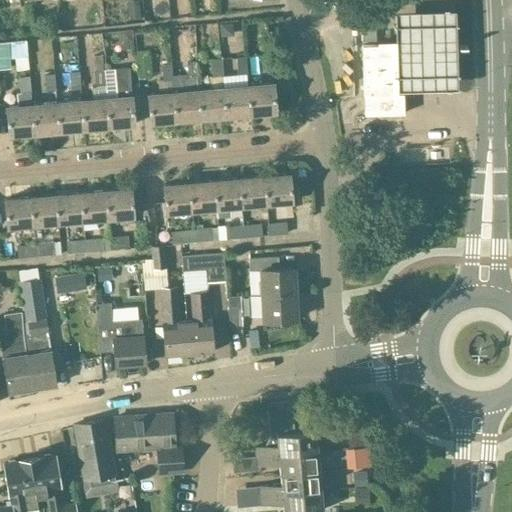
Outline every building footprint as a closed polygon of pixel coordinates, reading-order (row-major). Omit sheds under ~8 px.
[(140,0),(127,2),(128,20),(142,18),(140,0)] [(456,12),(395,14),(396,42),(397,75),(393,75),(394,94),(403,94),(458,92),(456,12)] [(375,29),(361,29),(361,41),(375,41),(375,29)] [(0,42),(0,68),(11,68),(10,59),(28,57),(26,40),(0,42)] [(396,42),(377,43),(377,45),(362,46),(364,115),(403,114),(403,94),(394,94),(393,75),(397,75),(396,42)] [(136,52),(138,79),(152,79),(150,51),(136,52)] [(92,100),(81,101),(84,129),(110,127),(106,86),(105,69),(103,69),(102,55),(92,56),(95,86),(91,86),(92,100)] [(261,56),(262,72),(262,73),(272,72),(271,55),(261,56)] [(234,74),(236,86),(223,87),(226,116),(250,114),(248,85),(247,74),(248,73),(247,56),(236,57),(237,73),(234,74)] [(210,76),(211,88),(199,90),(202,118),(226,116),(223,87),(222,76),(224,76),(222,58),(210,59),(212,76),(210,76)] [(183,78),(184,91),(175,92),(177,120),(202,118),(199,90),(196,61),(186,62),(187,77),(183,78)] [(157,80),(158,93),(147,94),(150,123),(177,120),(175,92),(172,63),(161,64),(162,79),(157,80)] [(134,125),(132,96),(129,67),(114,68),(115,85),(106,86),(110,127),(134,125)] [(79,71),(69,72),(70,87),(70,89),(81,88),(79,71)] [(44,74),(45,90),(56,89),(55,73),(44,74)] [(16,93),(17,106),(6,107),(9,136),(35,133),(33,105),(30,78),(29,75),(20,76),(21,93),(16,93)] [(261,84),(248,85),(250,114),(276,111),(273,83),(261,84)] [(84,129),(81,101),(57,103),(60,131),(84,129)] [(43,104),(33,105),(35,133),(60,131),(57,103),(43,104)] [(290,173),(264,175),(267,204),(292,202),(290,173)] [(242,206),(267,204),(264,175),(239,178),(242,206)] [(232,218),(231,207),(242,206),(239,178),(213,180),(216,209),(217,219),(232,218)] [(192,211),(216,209),(213,180),(189,182),(192,211)] [(166,213),(192,211),(189,182),(163,185),(166,213)] [(121,226),(120,218),(133,216),(131,188),(105,190),(108,219),(108,227),(121,226)] [(98,229),(97,220),(108,219),(105,190),(79,193),(82,221),(83,230),(98,229)] [(58,223),(82,221),(79,193),(56,195),(58,223)] [(34,226),(58,223),(56,195),(31,197),(34,226)] [(8,228),(34,226),(31,197),(5,199),(8,228)] [(286,222),(268,223),(269,236),(287,234),(286,222)] [(262,224),(243,225),(245,238),(263,236),(262,224)] [(225,225),(218,226),(218,227),(219,240),(245,238),(243,225),(225,227),(225,225)] [(218,227),(193,230),(196,256),(221,253),(219,240),(218,227)] [(180,244),(181,257),(196,256),(193,230),(171,231),(172,245),(180,244)] [(128,235),(110,237),(111,250),(137,248),(136,235),(128,236),(128,235)] [(103,237),(85,239),(86,253),(111,250),(110,237),(109,237),(103,238),(103,237)] [(34,240),(34,244),(35,257),(62,255),(61,241),(51,242),(51,239),(34,240)] [(67,254),(86,253),(85,239),(66,241),(67,254)] [(17,258),(35,257),(34,244),(17,245),(17,258)] [(165,245),(150,246),(152,259),(152,269),(166,268),(167,268),(165,245)] [(209,318),(206,291),(206,283),(225,281),(223,253),(221,253),(196,256),(181,257),(184,294),(190,294),(192,319),(186,320),(189,354),(212,351),(209,318)] [(260,269),(262,295),(295,293),(293,267),(278,268),(277,256),(247,258),(248,269),(260,269)] [(18,270),(19,281),(26,320),(23,321),(34,388),(57,384),(47,330),(48,330),(39,278),(38,268),(18,270)] [(55,290),(83,289),(82,273),(55,274),(55,290)] [(177,287),(160,288),(163,322),(165,356),(189,354),(186,320),(180,320),(177,287)] [(296,318),(295,293),(262,295),(263,320),(296,318)] [(242,325),(241,295),(227,296),(229,326),(242,325)] [(114,350),(115,366),(145,363),(143,336),(141,319),(112,322),(110,303),(96,304),(100,351),(114,350)] [(22,311),(5,314),(8,334),(0,335),(4,358),(3,358),(8,392),(34,388),(23,321),(22,311)] [(181,442),(174,443),(172,413),(113,417),(115,450),(155,447),(157,474),(183,472),(181,442)] [(104,419),(73,425),(84,486),(115,481),(104,419)] [(268,421),(270,445),(254,447),(254,457),(318,451),(316,431),(294,433),(293,419),(268,421)] [(366,444),(364,419),(347,420),(349,445),(366,444)] [(346,468),(371,466),(370,447),(345,449),(346,468)] [(279,464),(279,474),(319,470),(318,451),(254,457),(255,466),(279,464)] [(62,503),(60,486),(54,455),(39,458),(39,456),(29,458),(36,498),(45,496),(48,511),(44,511),(77,511),(76,501),(62,503)] [(22,511),(38,509),(36,498),(29,458),(18,460),(19,461),(3,464),(10,505),(0,506),(0,511),(22,511)] [(257,486),(258,496),(321,490),(319,470),(279,474),(280,484),(257,486)] [(303,511),(323,510),(321,490),(258,496),(259,506),(282,504),(282,511),(303,511)]
